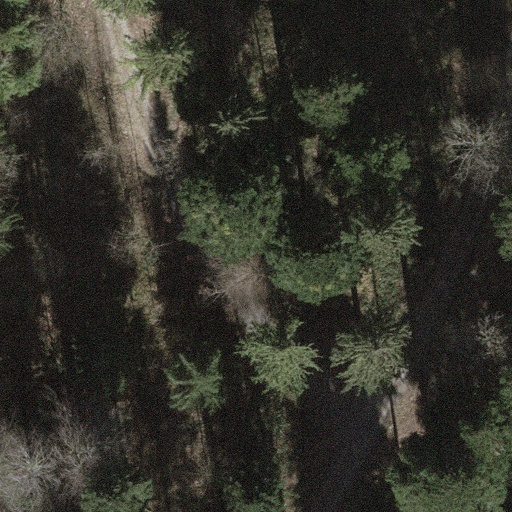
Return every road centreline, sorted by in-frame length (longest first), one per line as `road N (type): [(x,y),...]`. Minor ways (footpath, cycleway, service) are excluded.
road 1 (track): [(103,0),(174,207),(266,362),(373,412)]
road 2 (track): [(322,511),(502,152),(511,110)]
